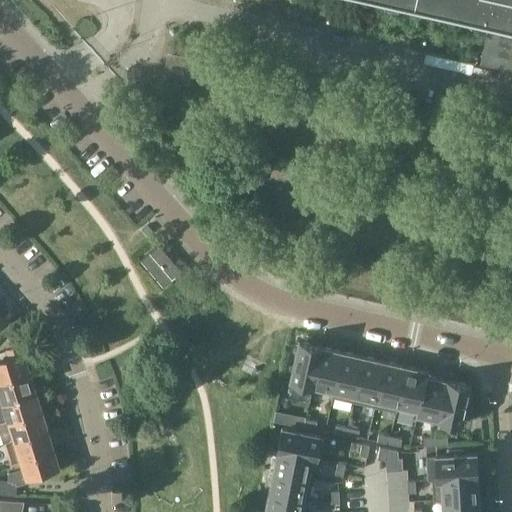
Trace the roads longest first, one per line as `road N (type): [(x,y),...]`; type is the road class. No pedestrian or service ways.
road 1 (residential): [(497,353),(303,305),(215,253),(0,23)]
road 2 (residential): [(104,511),(101,411),(41,309),(0,262)]
road 3 (residential): [(497,353),(506,511)]
